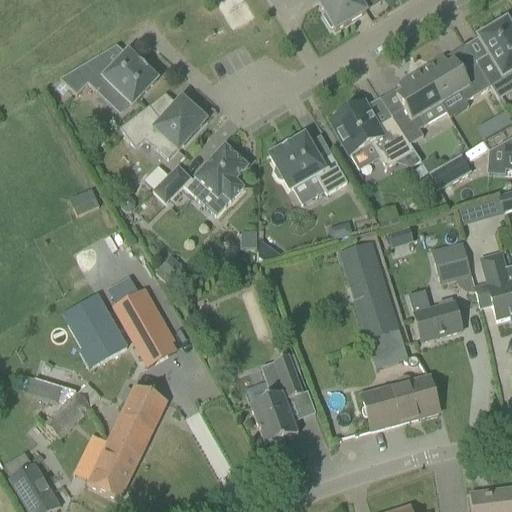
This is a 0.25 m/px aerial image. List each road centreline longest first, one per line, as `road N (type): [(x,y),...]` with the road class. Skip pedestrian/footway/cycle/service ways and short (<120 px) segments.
road 1 (residential): [(511,448),(420,465),(300,511)]
road 2 (residential): [(151,27),(230,107),(255,107),(314,72)]
road 3 (residential): [(314,72),(438,0)]
